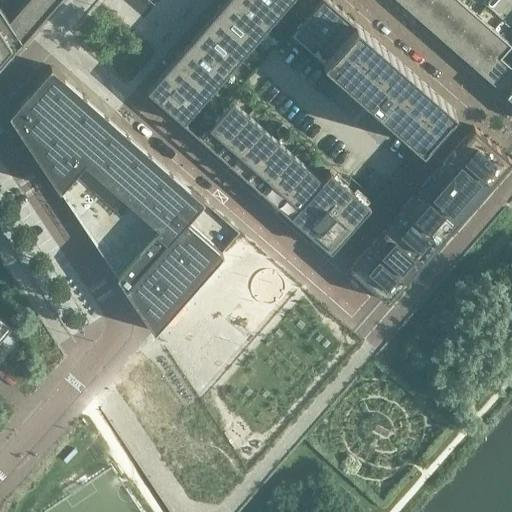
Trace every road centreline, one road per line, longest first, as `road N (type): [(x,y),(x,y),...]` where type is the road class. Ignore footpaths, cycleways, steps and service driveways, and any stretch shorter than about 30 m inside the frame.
road 1 (residential): [(50,37),(323,275)]
road 2 (residential): [(479,100),(323,275)]
road 3 (residential): [(0,144),(119,329)]
road 4 (unclassified): [(119,329),(0,468)]
road 5 (residential): [(366,0),(479,100)]
